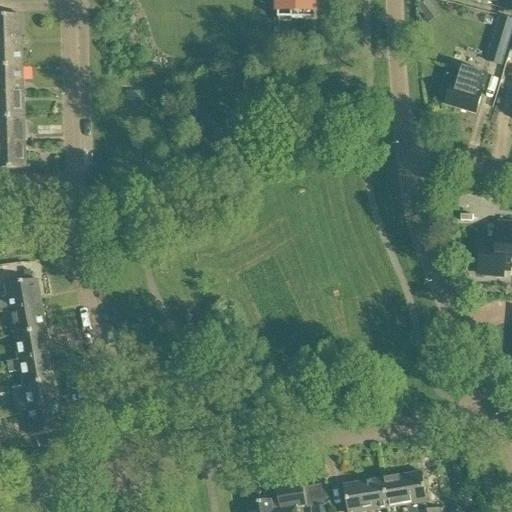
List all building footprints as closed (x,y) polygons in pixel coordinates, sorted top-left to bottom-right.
[(276,0),(277,20),(314,21),(313,0),(276,0)] [(441,20),(429,4),(416,12),(429,29),(441,20)] [(154,32),(163,33),(164,14),(154,14),(154,32)] [(0,17),(0,43),(22,42),(21,17),(0,17)] [(511,20),(499,17),(495,31),(485,63),(501,68),(511,29),(511,20)] [(0,43),(0,68),(23,68),(22,42),(0,43)] [(445,107),(476,116),(486,80),(488,75),(455,66),(454,70),(449,69),(441,95),(448,97),(445,107)] [(23,68),(0,68),(0,92),(23,92),(23,68)] [(0,119),(24,119),(23,92),(0,92),(0,119)] [(0,119),(0,144),(25,144),(24,119),(0,119)] [(0,170),(26,170),(25,144),(0,144),(0,170)] [(507,279),(507,270),(511,269),(511,226),(502,226),(501,247),(485,246),(483,278),(507,279)] [(3,286),(6,302),(0,302),(0,309),(7,309),(8,312),(40,307),(35,281),(3,286)] [(8,312),(12,337),(44,331),(40,307),(8,312)] [(12,337),(16,361),(16,362),(49,357),(44,331),(12,337)] [(53,382),(49,357),(16,362),(16,361),(6,363),(8,373),(18,371),(21,387),(53,382)] [(57,407),(53,382),(21,387),(25,412),(57,407)] [(62,432),(57,407),(25,412),(29,438),(62,432)] [(386,509),(406,506),(406,511),(438,511),(438,510),(428,511),(426,503),(425,503),(420,473),(382,480),(386,509)] [(346,511),(369,511),(386,509),(382,480),(342,486),(346,511)] [(296,511),(295,508),(305,507),(301,485),(276,489),(278,502),(270,503),(270,502),(245,506),(246,511),(296,511)]
